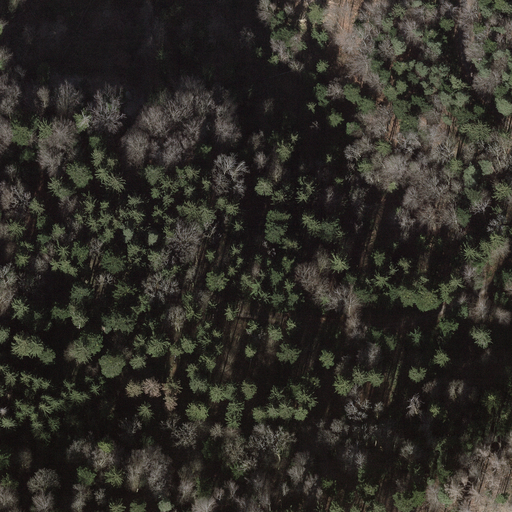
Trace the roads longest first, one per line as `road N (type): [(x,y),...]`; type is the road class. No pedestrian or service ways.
road 1 (track): [(0,321),(93,294),(158,293),(301,323),(389,325),(460,307),(511,267)]
road 2 (track): [(511,130),(477,90),(459,43),(465,0)]
